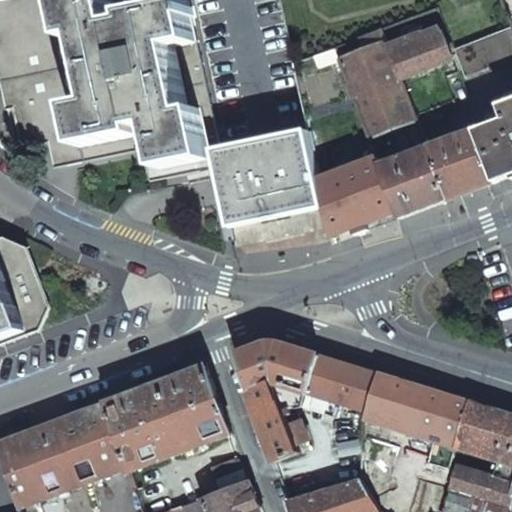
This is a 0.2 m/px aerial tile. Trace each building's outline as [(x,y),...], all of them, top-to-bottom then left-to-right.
[(169,0),(118,11),(115,0),(0,0),(0,43),(13,102),(33,99),(39,122),(62,118),(67,146),(154,130),(163,164),(216,153),(233,223),(311,206),(326,202),(320,176),(318,167),(321,166),(296,58),(282,0),(169,0)] [(411,46),(394,53),(403,77),(454,59),(434,8),(402,19),(411,46)] [(365,47),(342,56),(371,135),(406,122),(418,118),(403,77),(394,53),(384,26),(361,34),(365,47)] [(511,27),(458,46),(469,75),(511,59),(511,27)] [(338,45),(330,48),(333,59),(342,56),(338,45)] [(484,125),(478,128),(498,180),(511,174),(511,100),(504,103),(507,117),(484,125)] [(478,128),(471,130),(429,146),(448,199),(498,180),(478,128)] [(448,199),(429,146),(381,163),(398,209),(400,217),(448,199)] [(379,156),(320,176),(326,202),(330,215),(334,234),(354,227),(356,233),(370,228),(367,222),(398,209),(381,163),(379,156)] [(0,347),(43,333),(55,312),(32,252),(9,241),(0,244),(0,347)] [(373,410),(383,373),(274,339),(238,354),(277,460),(293,454),(302,450),(299,442),(312,438),(305,420),(293,425),(289,413),(293,411),(281,381),(373,410)] [(209,364),(110,401),(133,471),(235,432),(209,364)] [(372,414),(462,443),(475,402),(383,373),(373,410),(372,414)] [(3,442),(24,508),(61,493),(63,499),(72,496),(70,489),(122,470),(133,471),(110,401),(3,442)] [(511,413),(475,402),(462,443),(511,459),(511,479),(462,464),(451,501),(454,502),(450,511),(473,511),(478,497),(511,507),(511,413)] [(223,489),(249,478),(240,455),(214,464),(223,489)] [(383,511),(364,475),(292,500),(296,511),(383,511)] [(167,511),(226,511),(233,510),(240,511),(264,511),(252,477),(249,478),(223,489),(194,501),(187,504),(177,508),(167,511)] [(166,478),(138,487),(145,511),(167,511),(177,508),(166,478)] [(184,498),(187,504),(194,501),(191,495),(184,498)]
